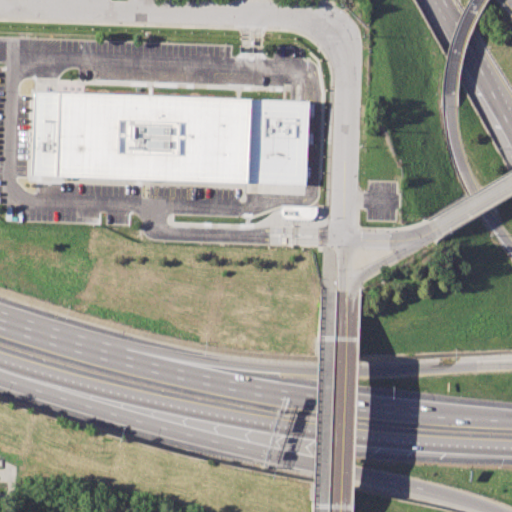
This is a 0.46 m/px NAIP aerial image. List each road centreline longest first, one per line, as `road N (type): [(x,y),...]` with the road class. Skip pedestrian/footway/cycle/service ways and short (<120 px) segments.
road 1 (motorway): [(140,406),(262,426),(511,446)]
road 2 (motorway): [(511,362),(292,369),(145,362)]
road 3 (motorway): [(140,406),(279,455),(490,507)]
road 4 (residential): [(332,29),(313,17),(0,8)]
road 5 (motorway): [(452,417),(232,385),(145,362)]
road 6 (residential): [(347,289),(339,511)]
road 7 (residential): [(332,29),(347,53),(344,239)]
road 8 (motorway): [(452,99),(472,181),(511,244)]
road 9 (motorway): [(145,362),(0,317)]
road 10 (motorway): [(0,367),(140,406)]
